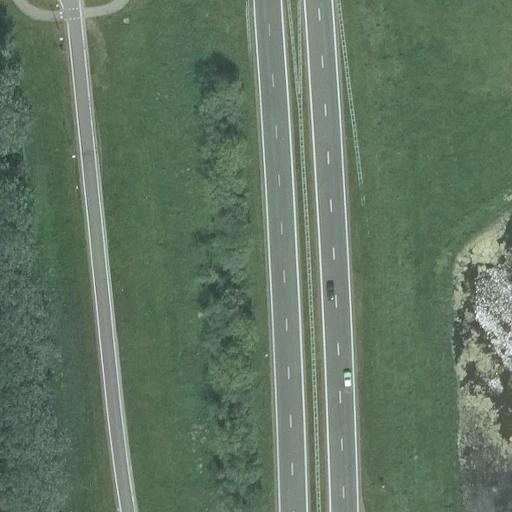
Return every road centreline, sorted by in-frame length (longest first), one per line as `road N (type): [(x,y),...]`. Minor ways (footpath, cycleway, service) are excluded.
road 1 (trunk): [(68,0),(126,511)]
road 2 (trunk): [(266,0),(293,511)]
road 3 (trunk): [(343,511),(317,0)]
